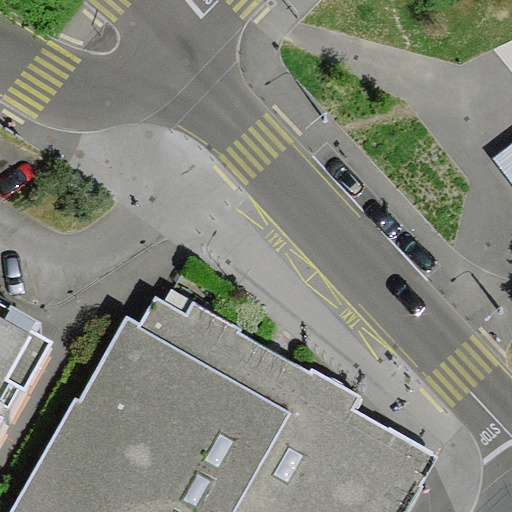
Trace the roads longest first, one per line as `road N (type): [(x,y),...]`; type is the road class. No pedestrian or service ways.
road 1 (residential): [(511,427),(173,49)]
road 2 (residential): [(0,54),(75,94),(121,93),(173,49)]
